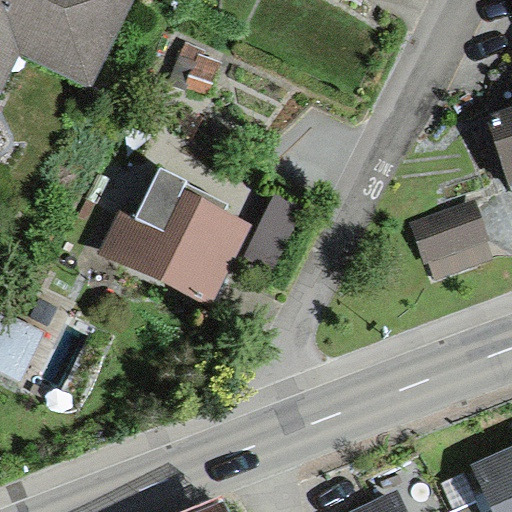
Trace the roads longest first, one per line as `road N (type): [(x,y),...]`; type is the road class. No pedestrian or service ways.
road 1 (residential): [(297,423),(279,334),(445,0)]
road 2 (tertiary): [(69,511),(297,423)]
road 3 (tertiary): [(297,423),(511,341)]
